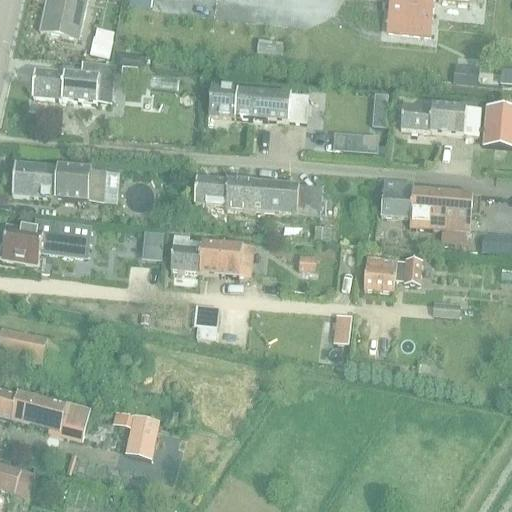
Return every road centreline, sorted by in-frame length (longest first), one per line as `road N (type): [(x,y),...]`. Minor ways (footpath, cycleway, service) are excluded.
road 1 (residential): [(0,142),(511,188)]
road 2 (residential): [(0,283),(422,312)]
